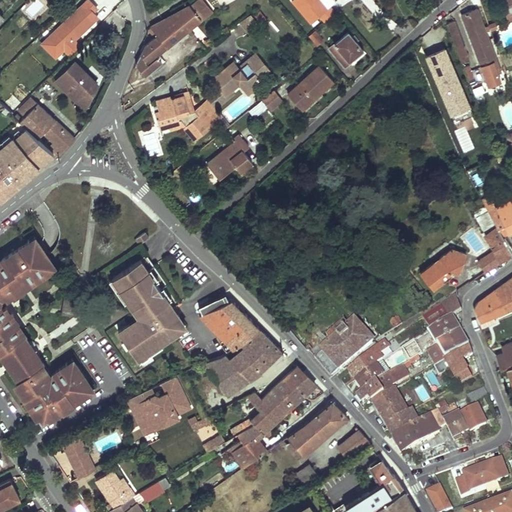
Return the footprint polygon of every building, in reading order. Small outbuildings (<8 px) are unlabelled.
[(95,12),(98,9),(89,0),(87,0),(56,31),(76,49),(79,46),(73,38),(75,35),(77,37),(99,16),(95,12)] [(200,0),(195,0),(188,4),(200,18),(210,10),(200,0)] [(291,0),(311,23),(319,16),(323,22),(334,13),(329,6),(326,9),(319,0),(291,0)] [(156,36),(165,46),(200,18),(188,4),(150,26),(150,27),(148,29),(154,36),(155,36),(156,36)] [(462,15),(489,88),(501,83),(497,73),(500,71),(485,32),(489,30),(487,26),(484,27),(477,9),(462,15)] [(250,13),(240,22),(248,31),(258,24),(250,13)] [(447,24),(461,62),(468,59),(454,21),(447,24)] [(148,29),(146,31),(152,38),(154,36),(148,29)] [(322,39),(314,30),(308,35),(316,44),(322,39)] [(64,49),(65,47),(72,54),(76,49),(56,31),(49,38),(55,45),(57,42),(64,49)] [(328,47),(344,67),(351,62),(349,60),(362,48),(348,31),(328,47)] [(114,47),(117,36),(109,34),(106,45),(114,47)] [(121,48),(123,37),(117,36),(114,47),(121,48)] [(155,36),(154,36),(152,38),(145,44),(135,63),(145,75),(161,62),(155,54),(165,46),(156,36),(155,36)] [(444,47),(423,56),(449,114),(470,105),(444,47)] [(255,52),(237,65),(239,68),(247,62),(262,81),(273,73),(255,52)] [(233,60),(229,64),(235,72),(239,68),(237,65),(233,60)] [(97,84),(74,62),(56,80),(77,100),(85,93),(90,98),(97,84)] [(246,94),(262,81),(247,62),(239,68),(235,72),(229,64),(210,79),(224,96),(239,84),(246,94)] [(287,94),(301,109),(332,80),(319,65),(287,94)] [(465,71),(468,80),(473,79),(470,69),(465,71)] [(156,99),(160,111),(174,107),(171,98),(184,94),(189,111),(194,109),(188,90),(172,93),(156,99)] [(270,110),(281,100),(273,90),(261,100),(267,107),(270,110)] [(85,107),(90,98),(85,93),(77,100),(85,107)] [(199,136),(215,124),(200,105),(194,109),(189,111),(184,94),(171,98),(174,107),(160,111),(155,113),(159,127),(180,120),(184,126),(190,132),(193,130),(199,136)] [(26,115),(20,121),(26,127),(38,138),(44,132),(54,141),(48,148),(54,153),(58,156),(64,150),(75,138),(37,103),(29,97),(19,108),(26,115)] [(207,99),(200,105),(215,124),(222,118),(207,99)] [(249,110),(254,117),(267,107),(261,100),(249,110)] [(180,120),(159,127),(160,130),(169,127),(170,130),(184,126),(180,120)] [(229,125),(224,130),(232,139),(239,133),(231,124),(229,125)] [(0,199),(0,200),(54,153),(48,148),(38,138),(26,127),(12,139),(10,137),(0,146),(0,199)] [(193,130),(190,132),(195,139),(199,136),(193,130)] [(207,163),(218,178),(235,165),(234,164),(243,157),(239,153),(248,145),(239,133),(232,139),(234,141),(207,163)] [(511,193),(493,202),(495,207),(511,199),(511,193)] [(490,195),(481,199),(484,205),(488,211),(495,207),(493,202),(490,195)] [(511,229),(511,199),(495,207),(488,211),(502,235),(511,229)] [(478,260),(485,271),(511,252),(502,235),(488,211),(484,205),(473,212),(494,249),(497,255),(493,257),(490,252),(478,260)] [(136,238),(140,243),(150,236),(146,231),(136,238)] [(34,232),(26,238),(27,240),(28,241),(35,242),(37,240),(39,239),(34,232)] [(0,353),(2,357),(5,361),(29,346),(13,324),(16,322),(12,317),(9,317),(4,310),(0,309),(0,292),(3,291),(11,292),(17,288),(20,288),(47,269),(49,262),(51,261),(42,248),(37,240),(35,242),(28,241),(27,240),(0,257),(0,353)] [(432,263),(420,274),(433,291),(455,273),(458,274),(465,254),(451,249),(439,258),(436,265),(432,263)] [(148,268),(147,254),(113,277),(127,299),(133,307),(135,305),(139,312),(140,321),(133,325),(131,323),(119,331),(139,360),(163,344),(169,340),(167,337),(174,333),(175,335),(185,329),(186,325),(178,313),(175,314),(171,308),(174,306),(168,298),(160,287),(156,280),(148,268)] [(180,302),(147,254),(148,268),(150,266),(159,279),(156,280),(160,287),(163,285),(171,297),(168,298),(174,306),(180,302)] [(56,265),(53,260),(51,261),(49,262),(47,269),(49,271),(56,265)] [(113,277),(110,279),(117,289),(119,288),(113,277)] [(511,302),(511,277),(504,283),(505,287),(502,289),(503,292),(507,291),(511,302)] [(475,311),(478,322),(492,315),(511,306),(511,302),(507,291),(503,292),(502,289),(505,287),(504,283),(477,303),(475,306),(475,311)] [(119,288),(117,289),(125,301),(127,299),(119,288)] [(223,291),(205,300),(206,302),(220,295),(223,302),(228,299),(225,293),(223,291)] [(241,343),(259,327),(233,300),(231,298),(230,299),(228,299),(223,302),(220,295),(206,302),(198,306),(202,312),(199,314),(221,336),(233,348),(241,343)] [(423,317),(432,329),(452,316),(462,310),(456,296),(423,317)] [(492,315),(478,322),(481,328),(494,322),(492,315)] [(430,330),(438,344),(461,330),(458,325),(452,316),(432,329),(430,330)] [(391,323),(396,328),(403,324),(398,317),(391,323)] [(322,351),(339,371),(375,342),(381,338),(366,322),(360,326),(356,322),(350,327),(345,321),(327,336),(332,342),(322,351)] [(261,372),(282,350),(275,342),(259,327),(241,343),(243,346),(230,358),(225,353),(218,357),(203,362),(195,366),(199,371),(206,367),(214,378),(226,394),(227,396),(228,395),(250,380),(261,372)] [(430,330),(428,332),(436,345),(438,344),(430,330)] [(438,344),(447,359),(470,346),(471,345),(466,337),(461,330),(438,344)] [(352,375),(356,379),(376,366),(378,364),(383,361),(379,355),(399,342),(395,336),(385,342),(349,370),(352,375)] [(402,348),(410,361),(418,356),(423,353),(415,340),(402,348)] [(511,341),(502,345),(504,352),(511,349),(511,341)] [(163,344),(151,352),(153,356),(165,348),(163,344)] [(29,346),(5,361),(7,364),(10,369),(33,353),(29,346)] [(474,355),(470,346),(447,359),(445,360),(460,384),(473,377),(463,361),(474,355)] [(507,366),(511,364),(511,349),(504,352),(496,356),(500,368),(507,366)] [(322,351),(314,357),(331,377),(339,371),(322,351)] [(151,352),(139,360),(141,364),(153,356),(151,352)] [(33,353),(10,369),(14,374),(17,378),(13,381),(27,402),(30,401),(36,410),(35,413),(41,423),(86,392),(85,390),(86,384),(88,383),(75,364),(73,365),(67,364),(66,362),(52,371),(53,373),(50,375),(49,376),(44,375),(45,373),(43,371),(45,370),(33,353)] [(72,356),(65,361),(66,362),(67,364),(73,365),(75,364),(77,363),(72,356)] [(409,361),(414,370),(423,364),(418,356),(410,361),(409,361)] [(206,425),(240,408),(250,419),(254,423),(264,433),(268,438),(272,434),(268,429),(315,384),(297,364),(261,398),(254,391),(201,417),(206,425)] [(378,364),(376,366),(383,377),(386,376),(378,364)] [(361,386),(365,391),(377,382),(383,377),(376,366),(356,379),(361,386)] [(377,382),(386,395),(395,390),(393,386),(396,385),(409,377),(402,366),(386,376),(383,377),(377,382)] [(190,406),(175,375),(153,386),(158,396),(151,399),(147,397),(144,390),(127,399),(131,407),(134,406),(141,402),(143,407),(136,410),(142,421),(149,418),(154,428),(178,416),(176,413),(190,406)] [(214,378),(208,382),(219,398),(226,394),(214,378)] [(95,389),(90,382),(88,383),(86,384),(85,390),(86,392),(87,394),(95,389)] [(374,402),(386,395),(377,382),(365,391),(358,395),(364,403),(371,398),(374,402)] [(468,396),(472,403),(488,396),(484,388),(468,396)] [(379,412),(387,425),(408,413),(398,395),(395,390),(386,395),(374,402),(379,412)] [(30,401),(27,402),(35,413),(36,410),(30,401)] [(303,455),(347,416),(331,401),(287,436),(303,455)] [(143,407),(141,402),(134,406),(131,407),(144,433),(154,428),(149,418),(142,421),(136,410),(143,407)] [(462,415),(469,431),(475,428),(475,431),(487,424),(479,407),(462,415)] [(425,414),(416,419),(412,411),(408,413),(387,425),(391,431),(394,437),(427,418),(425,414)] [(400,449),(402,453),(440,432),(438,429),(446,425),(444,421),(440,414),(439,411),(427,418),(394,437),(400,449)] [(462,436),(470,433),(469,431),(462,415),(460,413),(444,421),(446,425),(454,440),(462,436)] [(201,419),(193,424),(196,429),(204,425),(201,419)] [(230,447),(245,465),(265,450),(257,438),(264,433),(254,423),(249,426),(228,438),(225,440),(224,440),(211,449),(214,455),(219,451),(221,453),(227,449),(230,447)] [(221,427),(218,430),(223,438),(226,435),(221,427)] [(337,446),(347,457),(369,441),(358,429),(337,446)] [(65,446),(81,438),(78,434),(63,442),(65,446)] [(284,444),(297,460),(303,455),(287,436),(282,440),(284,444)] [(80,477),(96,469),(81,438),(65,446),(80,477)] [(278,443),(270,449),(273,452),(281,446),(278,443)] [(230,447),(227,449),(241,467),(245,465),(230,447)] [(366,511),(369,510),(404,488),(394,473),(393,474),(383,459),(370,467),(382,482),(335,511),(366,511)] [(312,481),(319,476),(309,463),(303,468),(312,481)] [(501,481),(509,478),(504,463),(496,466),(495,463),(479,469),(486,486),(497,482),(501,481)] [(120,477),(123,475),(117,465),(113,467),(120,477)] [(103,486),(115,507),(132,497),(135,495),(123,475),(120,477),(113,467),(98,478),(103,486)] [(296,473),(305,486),(312,481),(303,468),(296,473)] [(471,492),(486,486),(479,469),(465,474),(465,477),(457,481),(462,495),(471,492)] [(296,473),(291,476),(300,489),(305,486),(296,473)] [(165,476),(157,481),(159,485),(162,489),(169,484),(165,476)] [(0,508),(20,499),(13,486),(10,478),(0,483),(0,508)] [(157,481),(144,489),(149,496),(159,490),(157,486),(159,485),(157,481)] [(497,482),(486,486),(488,493),(499,489),(497,482)] [(438,511),(448,511),(454,510),(441,485),(427,491),(438,511)] [(417,511),(414,511),(411,511),(405,500),(409,497),(404,488),(369,510),(370,511),(417,511)] [(144,500),(149,496),(144,489),(139,492),(144,500)] [(144,500),(139,492),(135,495),(132,497),(137,505),(144,500)] [(113,508),(115,511),(141,511),(137,505),(132,497),(115,507),(113,508)] [(414,511),(417,511),(409,497),(405,500),(411,511),(414,511)] [(511,511),(511,497),(471,511),(511,511)]
